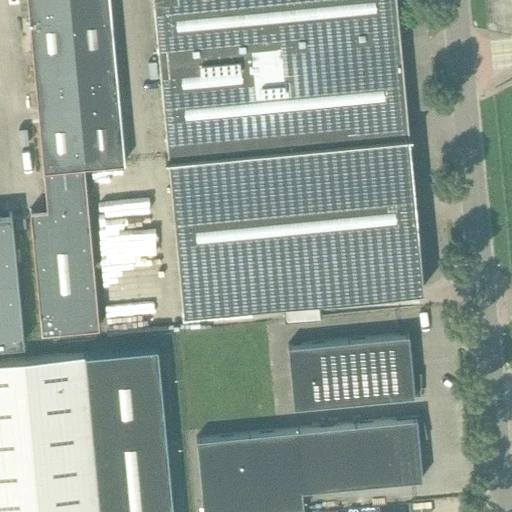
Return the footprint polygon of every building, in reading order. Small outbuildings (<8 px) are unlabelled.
[(69,5),(68,0),(27,0),(47,207),(30,209),(32,235),(41,332),(99,326),(84,165),(69,5)] [(153,0),(183,311),(423,287),(396,0),(153,0)] [(125,161),(110,1),(69,5),(84,165),(125,161)] [(0,343),(23,341),(23,333),(15,249),(11,212),(0,212),(0,343)] [(16,228),(26,227),(25,217),(15,218),(16,228)] [(293,405),(394,396),(414,394),(409,332),(287,344),(293,405)] [(173,511),(157,345),(83,352),(0,360),(0,511),(173,511)] [(416,416),(295,427),(196,437),(203,511),(303,511),(301,489),(422,478),(416,416)]
